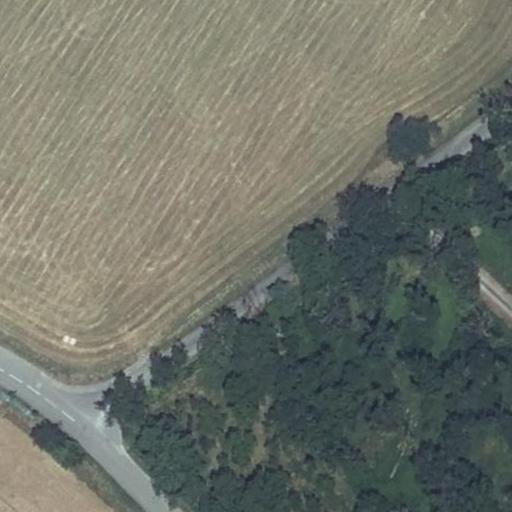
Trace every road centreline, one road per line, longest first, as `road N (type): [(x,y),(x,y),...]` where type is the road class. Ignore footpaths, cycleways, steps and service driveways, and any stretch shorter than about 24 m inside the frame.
road 1 (unclassified): [(79,425),(511,93)]
road 2 (tertiary): [(79,425),(164,511)]
